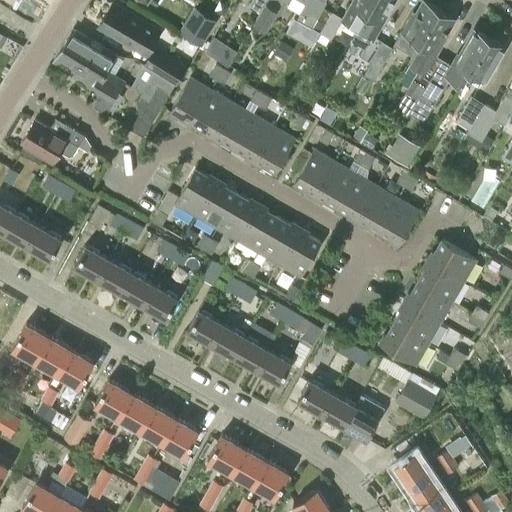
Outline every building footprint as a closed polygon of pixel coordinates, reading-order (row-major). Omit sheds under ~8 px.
[(250,0),(249,3),(251,4),(249,8),(254,23),(267,0),(250,0)] [(267,0),(254,23),(266,30),(282,0),(267,0)] [(359,27),(374,0),(353,0),(343,18),(359,27)] [(393,0),(374,0),(359,27),(371,34),(373,35),(393,0)] [(413,54),(439,8),(424,0),(423,0),(417,12),(413,10),(394,43),(413,54)] [(144,64),(175,82),(185,66),(150,45),(153,40),(143,34),(149,24),(112,2),(99,25),(150,55),(144,64)] [(195,5),(179,31),(202,44),(217,19),(195,5)] [(439,8),(413,54),(423,60),(395,108),(407,115),(417,98),(441,57),(437,54),(444,42),(441,40),(454,17),(439,8)] [(332,40),(343,18),(332,12),(321,34),(332,40)] [(107,71),(107,70),(117,55),(73,28),(63,44),(107,71)] [(455,65),(441,57),(417,98),(431,107),(448,77),(463,86),(467,80),(465,78),(490,37),(475,28),(455,61),(457,62),(455,65)] [(214,34),(208,50),(235,59),(240,44),(214,34)] [(382,40),(373,35),(371,34),(359,55),(369,61),(382,40)] [(490,37),(465,78),(467,80),(479,86),(485,78),(486,78),(505,45),(490,37)] [(382,40),(369,61),(362,74),(374,80),(393,46),(382,40)] [(280,41),(273,54),(282,59),(289,46),(280,41)] [(107,71),(63,44),(53,60),(96,86),(91,95),(96,98),(92,105),(105,113),(125,81),(107,70),(107,71)] [(216,78),(223,67),(216,62),(209,74),(216,78)] [(175,82),(144,64),(143,63),(131,84),(132,85),(141,91),(140,94),(148,99),(158,85),(169,92),(175,82)] [(231,71),(223,67),(216,78),(224,83),(231,71)] [(191,123),(211,88),(190,76),(170,111),(191,123)] [(484,102),(469,129),(467,131),(480,138),(492,118),(502,125),(509,114),(511,109),(511,76),(509,82),(510,84),(504,94),(507,97),(500,107),(499,106),(497,110),(484,102)] [(148,99),(140,94),(136,101),(138,113),(130,127),(131,128),(143,136),(169,92),(158,85),(148,99)] [(211,88),(191,123),(212,135),(232,100),(211,88)] [(257,104),(264,92),(257,88),(250,99),(257,104)] [(271,96),(264,92),(257,104),(265,108),(271,96)] [(469,129),(484,102),(470,94),(455,121),(469,129)] [(232,100),(212,135),(233,147),(253,112),(232,100)] [(298,111),(291,123),(300,128),(306,116),(298,111)] [(273,124),(253,112),(233,147),(253,159),(273,124)] [(53,160),(59,150),(68,156),(73,155),(78,145),(87,150),(90,144),(85,135),(64,122),(58,133),(34,119),(21,141),(53,160)] [(273,124),(253,159),(275,171),(295,137),(273,124)] [(359,124),(352,136),(360,141),(367,129),(359,124)] [(327,143),(334,132),(325,127),(319,138),(327,143)] [(458,128),(453,136),(460,140),(465,132),(458,128)] [(399,134),(387,154),(408,167),(420,147),(399,134)] [(511,162),(511,138),(501,156),(511,162)] [(360,163),(367,151),(360,147),(353,159),(360,163)] [(315,195),(335,160),(314,148),(294,182),(315,195)] [(375,156),(367,151),(360,163),(367,168),(375,156)] [(356,172),(335,160),(315,195),(336,207),(356,172)] [(8,167),(2,178),(12,184),(19,173),(8,167)] [(196,215),(216,180),(195,168),(175,202),(196,215)] [(404,185),(411,173),(403,169),(396,181),(404,185)] [(377,184),(356,172),(336,207),(357,219),(377,184)] [(55,192),(62,181),(49,173),(42,185),(55,192)] [(411,173),(404,185),(411,190),(418,178),(411,173)] [(216,180),(196,215),(217,227),(237,192),(216,180)] [(75,188),(62,181),(55,192),(68,200),(75,188)] [(377,184),(357,219),(377,231),(397,196),(377,184)] [(258,204),(237,192),(217,227),(238,239),(258,204)] [(419,208),(397,196),(377,231),(399,243),(419,208)] [(0,227),(4,230),(16,210),(0,200),(0,227)] [(99,229),(105,219),(110,210),(110,209),(97,202),(86,222),(99,229)] [(258,204),(238,239),(258,251),(278,216),(258,204)] [(161,225),(162,224),(168,214),(159,209),(153,220),(161,225)] [(38,222),(16,210),(4,230),(27,243),(38,222)] [(124,230),(130,219),(117,211),(115,213),(110,222),(110,223),(124,230)] [(299,228),(278,216),(258,251),(279,263),(299,228)] [(130,219),(124,230),(119,238),(132,245),(136,237),(136,238),(143,226),(130,219)] [(61,235),(38,222),(27,243),(50,256),(61,235)] [(320,240),(299,228),(279,263),(300,275),(320,240)] [(203,248),(210,236),(203,232),(196,244),(203,248)] [(218,241),(210,236),(203,248),(211,253),(218,241)] [(169,256),(176,244),(163,237),(156,249),(169,256)] [(442,238),(429,260),(464,280),(476,258),(442,238)] [(98,275),(109,256),(86,243),(75,262),(98,275)] [(176,244),(169,256),(182,263),(189,252),(176,244)] [(246,272),(253,260),(245,255),(238,267),(246,272)] [(131,269),(109,256),(98,275),(121,288),(131,269)] [(237,294),(246,277),(224,264),(223,265),(211,258),(201,278),(213,285),(220,271),(229,276),(223,286),(237,294)] [(253,260),(246,272),(253,276),(260,264),(253,260)] [(429,260),(417,280),(452,300),(464,280),(429,260)] [(511,274),(511,267),(504,262),(499,271),(510,277),(511,274)] [(154,281),(131,269),(121,288),(143,300),(154,281)] [(259,284),(246,277),(237,294),(250,301),(259,284)] [(452,300),(417,280),(405,301),(440,321),(452,300)] [(154,281),(143,300),(167,314),(178,295),(154,281)] [(285,294),(293,299),(300,288),(292,283),(285,294)] [(291,308),(277,301),(270,312),(284,319),(291,308)] [(440,321),(405,301),(393,322),(428,342),(440,321)] [(477,304),(472,312),(484,318),(488,311),(477,304)] [(211,339),(222,320),(199,307),(188,326),(211,339)] [(484,318),(472,312),(468,320),(480,326),(484,318)] [(222,320),(211,339),(234,352),(245,333),(222,320)] [(35,357),(49,334),(26,321),(12,344),(35,357)] [(428,342),(393,322),(381,343),(416,363),(428,342)] [(303,342),(310,346),(322,327),(315,323),(303,342)] [(245,333),(234,352),(257,365),(268,346),(245,333)] [(71,346),(49,334),(35,357),(57,370),(71,346)] [(351,358),(358,346),(344,338),(338,350),(351,358)] [(71,346),(57,370),(79,383),(93,360),(71,346)] [(292,359),(268,346),(257,365),(280,378),(292,359)] [(371,354),(358,346),(351,358),(365,365),(371,354)] [(449,354),(462,361),(466,353),(454,346),(449,354)] [(462,361),(449,354),(445,362),(457,368),(462,361)] [(20,384),(27,371),(18,366),(11,379),(20,384)] [(118,414),(132,390),(109,377),(95,401),(118,414)] [(322,409),(332,390),(310,377),(298,396),(322,409)] [(13,396),(20,384),(11,379),(4,391),(13,396)] [(408,380),(395,403),(423,418),(435,395),(408,380)] [(48,385),(40,398),(50,403),(58,390),(48,385)] [(154,403),(132,390),(118,414),(140,427),(154,403)] [(356,403),(332,390),(322,409),(345,422),(356,403)] [(360,394),(356,403),(345,422),(369,435),(384,407),(360,394)] [(176,415),(154,403),(140,427),(162,440),(176,415)] [(0,427),(9,411),(0,405),(0,427)] [(433,439),(459,418),(449,405),(422,425),(433,439)] [(49,406),(43,415),(43,416),(63,428),(69,417),(49,406)] [(9,411),(0,427),(0,429),(11,436),(21,418),(9,411)] [(176,415),(162,440),(185,453),(199,428),(176,415)] [(63,437),(74,444),(84,426),(73,419),(63,437)] [(106,444),(113,432),(105,427),(98,439),(106,444)] [(230,469),(244,445),(221,432),(207,456),(230,469)] [(472,444),(465,434),(461,437),(467,447),(472,444)] [(106,444),(98,439),(91,451),(99,456),(106,444)] [(244,445),(230,469),(252,482),(266,458),(244,445)] [(447,448),(436,455),(442,464),(453,457),(447,448)] [(430,472),(429,471),(415,449),(395,462),(410,485),(430,472)] [(151,469),(158,457),(149,452),(142,464),(151,469)] [(453,457),(442,464),(448,472),(458,465),(457,464),(463,460),(459,454),(453,458),(453,457)] [(266,458),(252,482),(275,494),(289,470),(266,458)] [(67,479),(74,466),(65,461),(57,473),(67,479)] [(144,482),(151,469),(142,464),(135,477),(144,482)] [(442,464),(430,472),(410,485),(425,507),(444,494),(436,482),(449,474),(448,472),(442,464)] [(111,473),(112,471),(104,466),(97,478),(105,483),(106,482),(111,473)] [(134,486),(111,473),(106,482),(128,495),(134,486)] [(98,495),(105,483),(97,478),(90,490),(98,495)] [(215,495),(222,483),(214,478),(207,490),(215,495)] [(37,511),(47,511),(59,492),(36,479),(23,504),(37,511)] [(299,511),(324,511),(331,508),(317,486),(293,501),(299,511)] [(491,494),(500,507),(510,501),(501,487),(491,494)] [(209,507),(215,495),(207,490),(200,503),(209,507)] [(477,491),(465,499),(470,507),(482,500),(477,491)] [(77,511),(81,505),(59,492),(47,511),(77,511)] [(444,494),(425,507),(428,511),(456,511),(451,504),(444,494)] [(236,509),(241,511),(247,511),(253,502),(243,496),(236,509)] [(482,500),(470,507),(473,511),(481,511),(488,508),(482,500)] [(169,511),(173,506),(164,501),(158,511),(169,511)]
